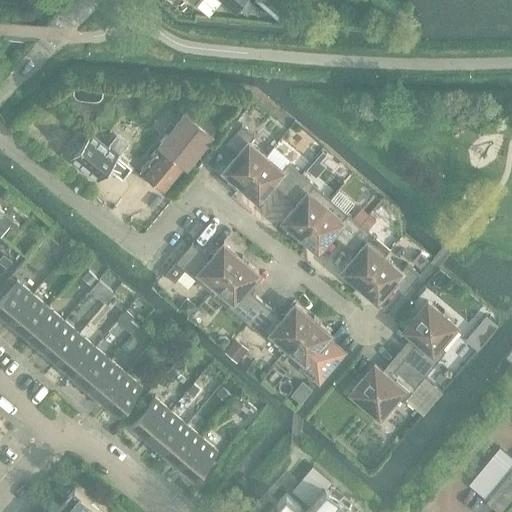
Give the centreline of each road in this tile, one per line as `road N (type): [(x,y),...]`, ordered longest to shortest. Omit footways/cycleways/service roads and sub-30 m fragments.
road 1 (residential): [(0,136),(145,260),(204,193),(375,331)]
road 2 (residential): [(161,511),(57,428)]
road 3 (residential): [(0,101),(86,0)]
road 4 (residential): [(511,426),(506,421),(433,504),(442,511)]
